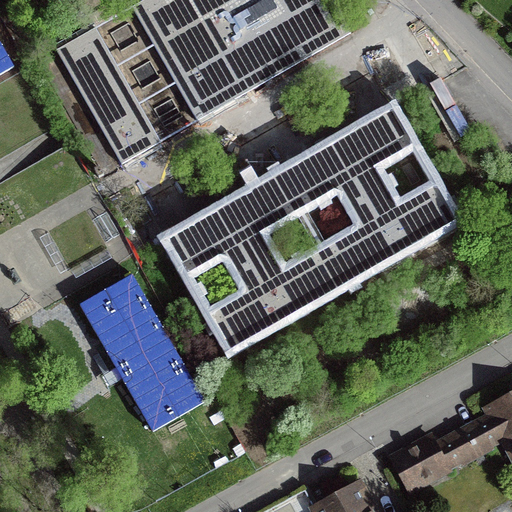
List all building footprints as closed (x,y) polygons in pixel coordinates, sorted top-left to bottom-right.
[(350,35),(349,35),(329,0),(145,0),(130,9),(196,123),(270,81),(350,35)] [(420,69),(428,64),(407,28),(399,32),(420,69)] [(159,144),(94,29),(55,52),(120,166),(159,144)] [(404,78),(414,72),(393,36),(383,41),(404,78)] [(228,355),(457,224),(435,185),(397,207),(377,170),(414,149),(392,110),(163,241),(185,280),(223,258),(244,295),(206,316),(228,355)] [(511,395),(486,410),(488,414),(502,440),(511,457),(511,395)] [(488,414),(433,444),(447,470),(502,440),(488,414)] [(448,472),(447,470),(433,444),(430,439),(391,460),(409,493),(448,472)] [(372,511),(358,485),(312,510),(313,511),(372,511)]
